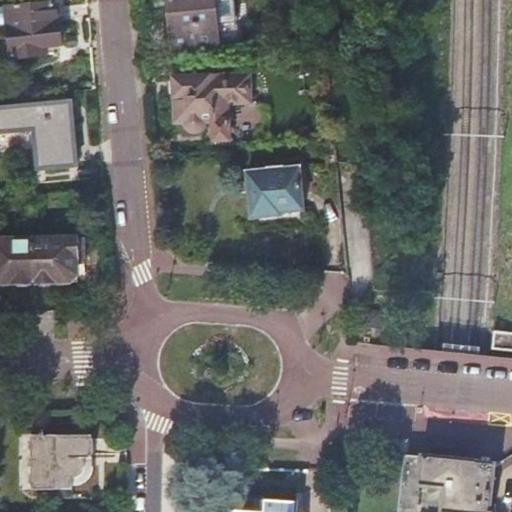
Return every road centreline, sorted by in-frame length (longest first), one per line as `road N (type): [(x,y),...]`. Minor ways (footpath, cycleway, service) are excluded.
road 1 (residential): [(147,326),(115,0)]
road 2 (tertiary): [(511,395),(298,374)]
road 3 (tertiary): [(298,374),(287,337),(258,319),(188,314),(147,326)]
road 4 (tertiary): [(151,395),(177,410),(255,416),(289,397),(298,374)]
